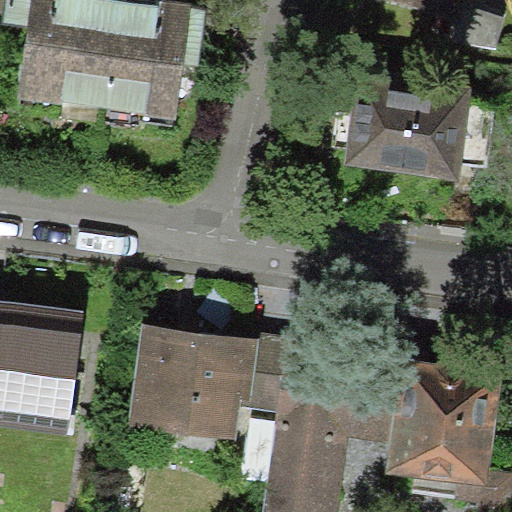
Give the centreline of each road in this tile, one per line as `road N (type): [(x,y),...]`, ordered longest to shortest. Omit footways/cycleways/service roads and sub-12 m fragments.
road 1 (residential): [(511,275),(238,240)]
road 2 (residential): [(238,240),(273,0)]
road 3 (residential): [(238,240),(0,202)]
